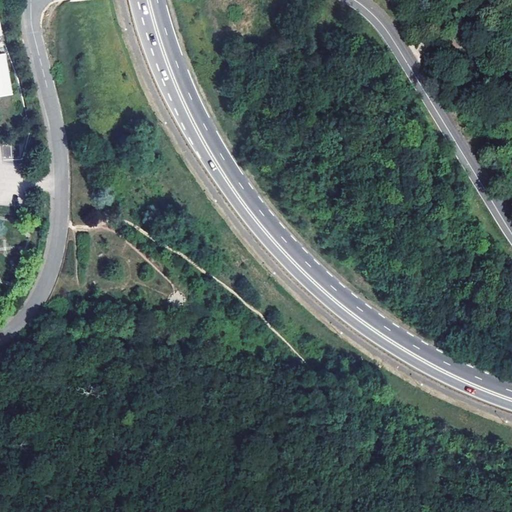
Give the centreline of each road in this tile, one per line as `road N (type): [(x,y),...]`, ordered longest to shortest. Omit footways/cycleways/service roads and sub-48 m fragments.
road 1 (primary): [(140,0),(191,130),(264,238),(359,326),(428,370),(511,405)]
road 2 (primary): [(511,390),(393,333),(291,247),(211,140),(156,0)]
road 3 (unclassified): [(30,0),(57,140),(59,225),(37,299),(0,337)]
road 4 (unclassified): [(354,0),(386,30),(511,234)]
